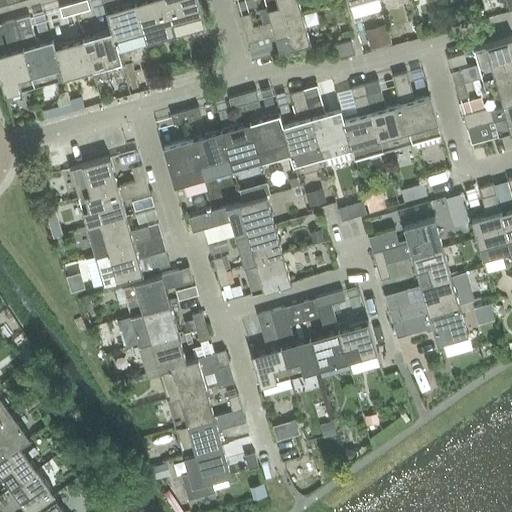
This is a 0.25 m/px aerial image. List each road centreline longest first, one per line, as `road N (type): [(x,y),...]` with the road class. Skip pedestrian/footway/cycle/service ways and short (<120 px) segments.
road 1 (residential): [(216,314),(196,250),(178,247),(138,109)]
road 2 (residential): [(243,78),(348,69),(429,45)]
road 3 (residential): [(511,162),(468,174),(429,45)]
road 4 (residential): [(273,473),(234,344),(216,314)]
road 5 (residential): [(358,271),(216,314)]
road 6 (residential): [(0,149),(138,109)]
